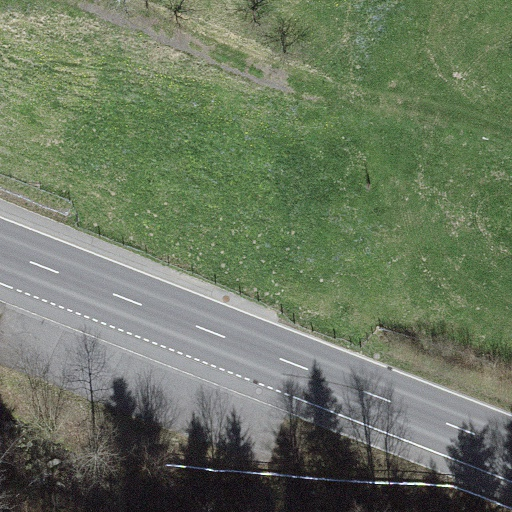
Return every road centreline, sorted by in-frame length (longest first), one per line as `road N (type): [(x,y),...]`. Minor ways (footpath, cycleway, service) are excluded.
road 1 (tertiary): [(0,254),(511,455)]
road 2 (track): [(70,0),(301,97),(511,142)]
